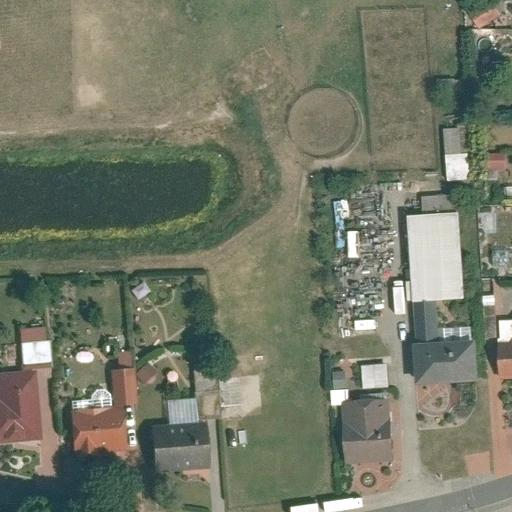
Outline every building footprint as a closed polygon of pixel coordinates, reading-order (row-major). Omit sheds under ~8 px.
[(474,4),(474,20),(495,19),(494,3),(474,4)] [(467,178),(464,127),(441,129),(444,180),(467,178)] [(487,154),(487,168),(503,168),(503,154),(487,154)] [(463,219),(411,220),(413,306),(466,304),(463,219)] [(511,320),(502,321),(504,377),(511,376),(511,320)] [(32,335),(35,372),(61,370),(58,332),(32,335)] [(480,345),(415,348),(417,387),(482,384),(480,345)] [(386,387),(385,363),(359,365),(361,389),(386,387)] [(147,364),(134,370),(139,382),(153,376),(147,364)] [(113,403),(68,406),(71,454),(125,450),(121,401),(135,400),(132,365),(110,366),(113,403)] [(216,405),(236,405),(236,376),(216,376),(216,405)] [(0,404),(0,451),(42,448),(37,378),(0,380),(0,386),(1,405),(0,404)] [(393,398),(345,402),(351,470),(399,466),(393,398)] [(205,470),(204,422),(194,422),(193,399),(164,399),(165,428),(142,428),(143,471),(205,470)]
